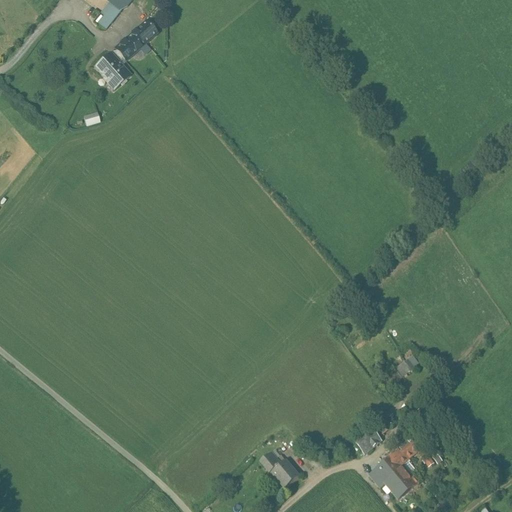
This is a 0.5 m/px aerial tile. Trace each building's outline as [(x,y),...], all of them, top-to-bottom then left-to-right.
[(126,8),(116,0),(110,0),(107,5),(112,10),(104,19),(112,26),(126,8)] [(116,0),(126,8),(133,0),(116,0)] [(145,23),(114,51),(125,63),(156,35),(145,23)] [(125,63),(114,51),(95,68),(118,94),(137,76),(125,63)] [(98,114),(83,116),(85,127),(99,125),(98,114)] [(402,378),(420,366),(413,356),(396,368),(402,378)] [(391,373),(379,382),(385,391),(398,382),(391,373)] [(422,403),(413,410),(416,414),(417,413),(425,407),(422,403)] [(438,420),(427,405),(425,407),(417,413),(429,428),(438,420)] [(371,429),(354,442),(365,456),(381,443),(371,429)] [(400,452),(394,457),(401,466),(418,452),(411,443),(400,452)] [(396,447),(390,452),(394,457),(400,452),(396,447)] [(281,467),(271,456),(261,464),(270,476),(273,474),(281,467)] [(401,466),(394,457),(384,465),(408,493),(417,485),(401,466)] [(289,468),(290,468),(286,463),(281,467),(273,474),(278,480),(277,481),(285,490),(299,479),(299,478),(298,479),(289,468)] [(408,493),(384,465),(375,473),(385,486),(398,502),(408,493)] [(385,486),(375,473),(370,477),(381,490),(385,486)]
